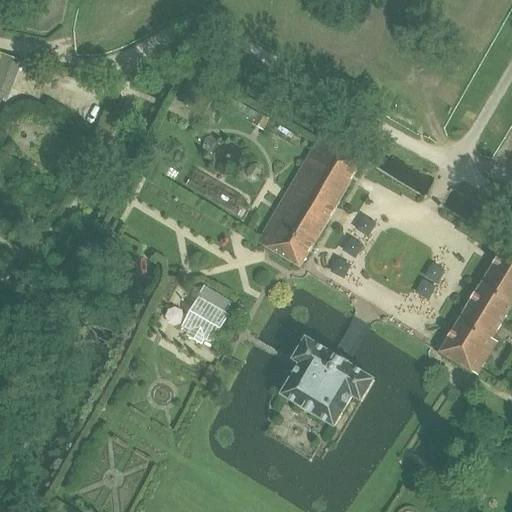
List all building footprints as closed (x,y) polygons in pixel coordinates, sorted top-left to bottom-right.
[(23,62),(0,53),(0,107),(3,99),(8,101),(23,62)] [(194,111),(206,87),(188,77),(175,101),(194,111)] [(271,119),(260,112),(253,124),(265,130),(271,119)] [(300,267),(364,158),(325,136),(261,244),(300,267)] [(475,299),(506,318),(511,309),(511,247),(508,245),(475,299)] [(231,315),(200,296),(182,326),(189,331),(187,335),(203,345),(206,340),(213,345),(231,315)] [(506,318),(475,299),(441,353),(479,376),(499,343),(493,340),(506,318)] [(362,401),(374,381),(348,366),(349,365),(335,356),(334,357),(308,341),(296,361),(303,365),(285,396),(335,426),(354,396),(362,401)]
